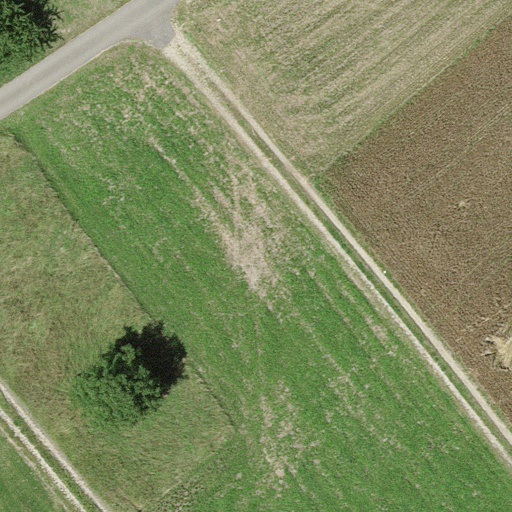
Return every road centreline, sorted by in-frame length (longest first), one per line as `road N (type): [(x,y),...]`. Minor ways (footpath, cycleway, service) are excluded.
road 1 (track): [(144,20),(511,460)]
road 2 (unclassified): [(0,112),(173,0)]
